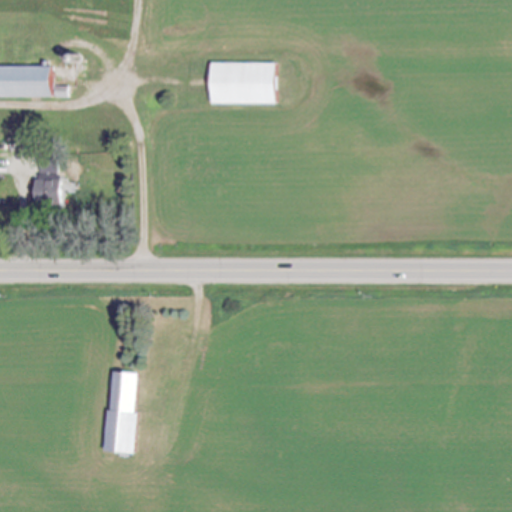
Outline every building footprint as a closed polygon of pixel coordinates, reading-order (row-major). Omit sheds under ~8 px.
[(221,64),(220,106),(286,107),(287,66),(221,64)] [(0,99),(74,100),(74,89),(67,89),(67,69),(0,68),(0,99)] [(45,175),(62,175),(62,158),(46,158),(45,175)] [(71,181),(40,183),(41,208),(73,206),(71,181)] [(114,455),(142,456),(147,376),(118,374),(114,455)]
